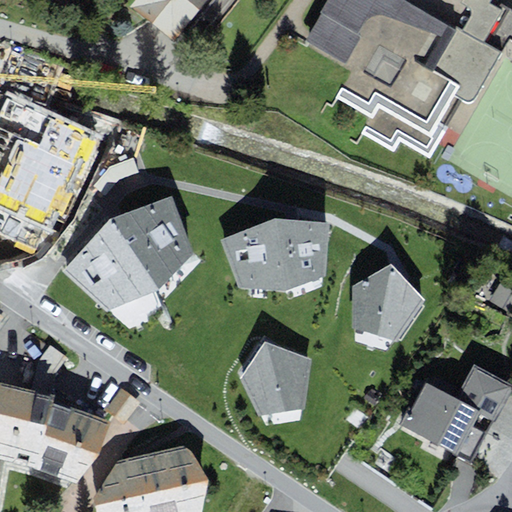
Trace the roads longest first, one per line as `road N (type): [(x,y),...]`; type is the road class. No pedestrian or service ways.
road 1 (residential): [(158,398),(327,511)]
road 2 (residential): [(0,291),(158,398)]
road 3 (residential): [(158,398),(65,511)]
